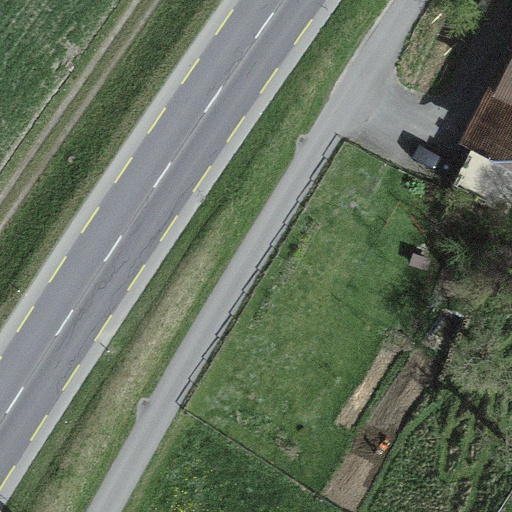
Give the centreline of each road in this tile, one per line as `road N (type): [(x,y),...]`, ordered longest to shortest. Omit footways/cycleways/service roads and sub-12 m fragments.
road 1 (track): [(407,0),(372,45),(104,511)]
road 2 (primary): [(0,421),(279,0)]
road 3 (track): [(152,0),(0,214)]
